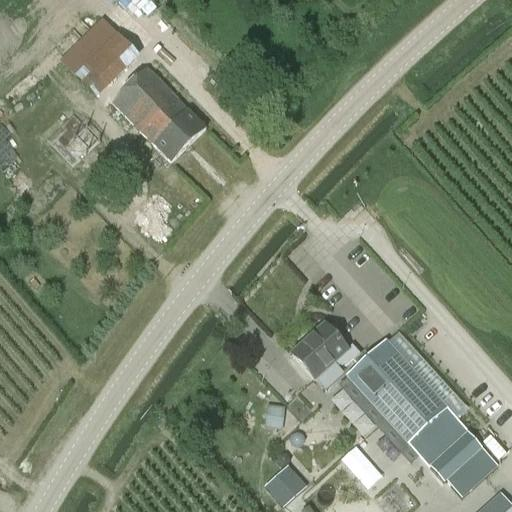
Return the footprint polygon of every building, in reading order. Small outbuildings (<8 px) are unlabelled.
[(101,21),(58,63),(96,102),(138,59),(116,36),(101,21)] [(206,131),(147,71),(111,106),(170,166),(206,131)] [(109,146),(79,120),(55,147),(83,174),(109,146)] [(350,363),(357,370),(365,364),(351,349),(346,353),(324,328),(291,358),(313,383),(334,365),(336,368),(344,368),(350,363)] [(365,364),(357,370),(346,381),(406,448),(407,447),(428,471),(427,471),(442,487),(481,452),(466,435),(446,412),(446,411),(386,345),(365,364)] [(284,431),(286,408),(267,406),(265,429),(284,431)] [(341,462),(368,493),(384,478),(357,448),(341,462)] [(264,490),(283,511),(317,480),(298,459),(264,490)] [(483,511),(511,511),(511,510),(500,497),(483,511)]
